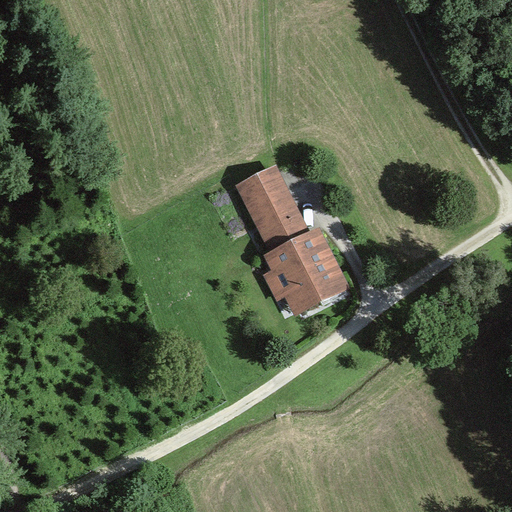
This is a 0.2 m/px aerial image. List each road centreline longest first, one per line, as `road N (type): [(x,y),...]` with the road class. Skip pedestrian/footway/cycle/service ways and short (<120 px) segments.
road 1 (track): [(39,511),(206,433),(511,217)]
road 2 (track): [(400,0),(511,201)]
